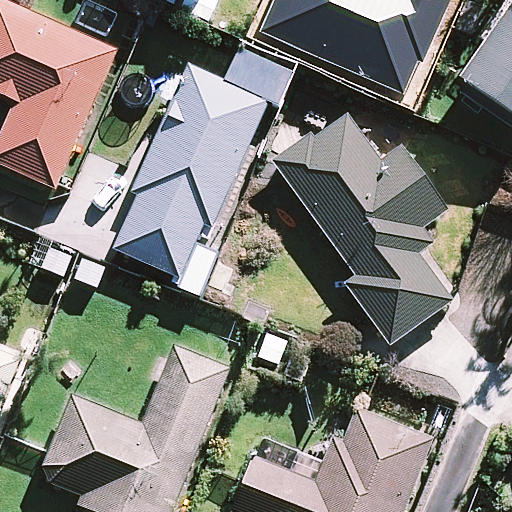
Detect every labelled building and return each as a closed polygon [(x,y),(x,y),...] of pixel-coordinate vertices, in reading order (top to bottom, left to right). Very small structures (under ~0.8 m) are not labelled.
[(511,1),(457,81),(511,118),(511,1)] [(115,53),(0,2),(0,98),(14,105),(0,137),(0,166),(55,191),(115,53)] [(304,20),(262,4),(250,37),(292,52),(304,20)] [(434,36),(394,18),(369,74),(409,92),(434,36)] [(204,226),(214,231),(270,106),(188,69),(108,248),(181,281),(178,288),(198,297),(216,256),(195,246),(204,226)] [(380,165),(345,116),(275,167),(355,277),(344,285),(388,347),(450,302),(413,250),(452,222),(400,150),(380,165)] [(0,409),(22,358),(0,347),(0,409)] [(173,511),(228,374),(172,351),(141,428),(71,400),(39,479),(81,496),(76,509),(83,511),(173,511)] [(403,511),(432,440),(357,410),(344,442),(336,439),(318,484),(253,458),(231,511),(403,511)]
